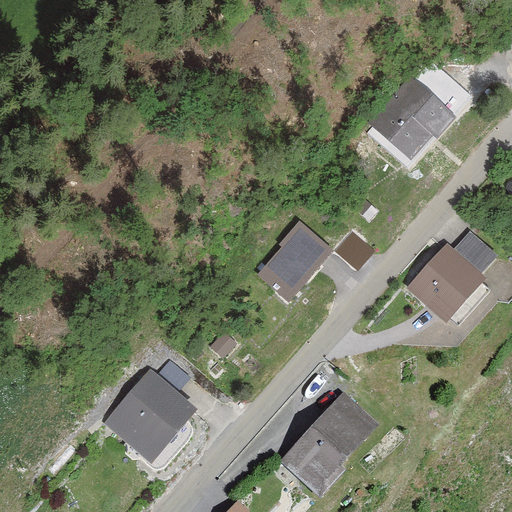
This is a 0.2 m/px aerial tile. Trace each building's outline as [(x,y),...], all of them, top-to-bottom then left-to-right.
[(453,117),(417,79),(371,122),(407,160),(453,117)] [(332,246),(298,217),(254,270),(289,299),(332,246)] [(448,243),(411,280),(447,316),(485,279),(448,243)] [(152,367),(101,419),(147,464),(198,411),(152,367)] [(344,391),(280,460),(313,491),(377,422),(344,391)] [(252,511),(239,499),(225,511),(252,511)]
